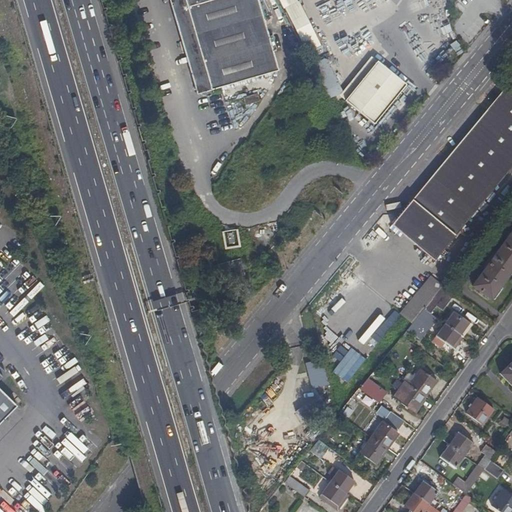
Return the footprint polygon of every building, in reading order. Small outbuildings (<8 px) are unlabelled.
[(205,92),(278,71),(257,0),(174,0),(200,89),(201,91),(202,92),(204,92),(205,92)] [(295,0),(278,0),(301,53),(315,47),(295,0)] [(330,7),(336,17),(358,1),(356,0),(351,0),(342,7),(338,1),(330,7)] [(375,63),(345,102),(374,125),(405,86),(375,63)] [(511,168),(511,90),(507,87),(409,207),(452,242),(511,168)] [(260,101),(258,93),(243,98),(245,105),(260,101)] [(390,228),(431,262),(452,242),(409,207),(390,228)] [(511,269),(511,230),(473,284),(492,298),(511,269)] [(245,275),(240,259),(208,267),(212,283),(245,275)] [(0,308),(6,314),(38,280),(25,268),(0,294),(0,308)] [(442,285),(424,309),(430,313),(435,306),(443,311),(455,294),(442,285)] [(430,313),(424,309),(414,324),(413,323),(409,329),(420,336),(424,331),(420,328),(430,313)] [(453,311),(445,323),(459,334),(467,321),(453,311)] [(459,334),(460,335),(469,323),(467,321),(459,334)] [(454,349),(463,337),(460,335),(459,334),(445,323),(436,336),(454,349)] [(304,363),(309,389),(326,386),(321,359),(304,363)] [(511,362),(501,373),(511,384),(511,362)] [(409,384),(425,396),(436,380),(420,369),(409,384)] [(367,379),(359,389),(379,403),(386,393),(367,379)] [(409,384),(404,381),(393,397),(414,411),(425,396),(409,384)] [(0,422),(14,408),(0,393),(0,422)] [(495,410),(477,397),(466,413),(484,426),(495,410)] [(77,415),(87,407),(81,398),(70,406),(77,415)] [(350,400),(341,414),(361,427),(363,424),(352,417),(360,404),(355,401),(354,403),(350,400)] [(361,405),(351,413),(355,418),(359,415),(363,420),(369,415),(361,405)] [(382,421),(371,437),(387,449),(398,433),(382,421)] [(458,432),(449,444),(464,455),(473,443),(458,432)] [(387,449),(371,437),(360,452),(376,464),(387,449)] [(319,440),(310,451),(321,459),(329,447),(319,440)] [(464,455),(449,444),(440,457),(455,468),(464,455)] [(486,454),(477,465),(483,469),(490,460),(496,452),(486,444),(481,451),(486,454)] [(490,460),(483,469),(497,479),(503,470),(490,460)] [(468,479),(470,480),(474,483),(483,469),(477,465),(468,479)] [(339,470),(330,481),(344,491),(346,493),(354,481),(339,470)] [(290,476),(285,482),(305,497),(310,490),(290,476)] [(318,494),(326,482),(321,478),(313,491),(318,494)] [(459,479),(454,486),(466,494),(470,487),(467,485),(459,479)] [(344,491),(330,481),(322,494),(335,503),(344,491)] [(423,481),(414,493),(429,504),(433,499),(438,492),(425,482),(423,481)] [(510,511),(511,510),(511,496),(503,490),(491,506),(500,511),(510,511)] [(344,491),(335,503),(337,505),(346,493),(344,491)] [(429,504),(414,493),(405,505),(411,510),(409,511),(423,511),(426,508),(429,504)] [(472,498),(466,494),(460,502),(466,506),(472,498)]
